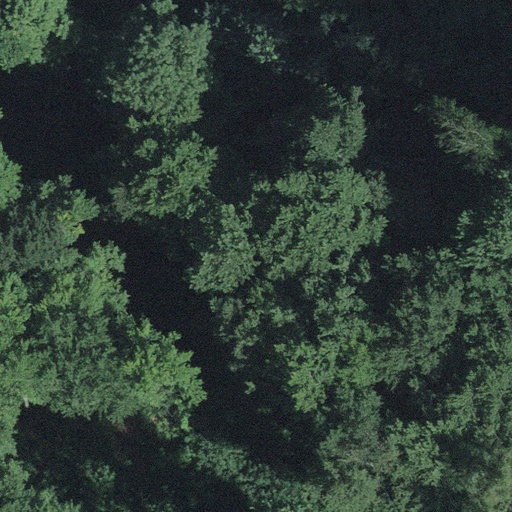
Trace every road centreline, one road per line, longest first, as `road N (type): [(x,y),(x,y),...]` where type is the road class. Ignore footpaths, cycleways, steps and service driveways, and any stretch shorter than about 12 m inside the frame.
road 1 (track): [(112,50),(100,157),(139,179),(230,168),(511,44)]
road 2 (track): [(0,102),(140,37),(153,0)]
